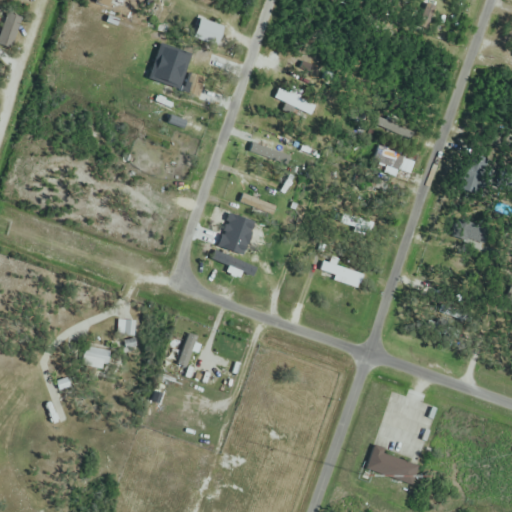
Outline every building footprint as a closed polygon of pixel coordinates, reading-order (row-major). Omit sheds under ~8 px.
[(13,16),(0,11),(0,20),(10,24),(13,16)] [(187,96),(203,95),(202,72),(186,72),(187,96)] [(313,104),(280,90),(276,99),(309,114),(313,104)] [(274,162),(281,149),(258,136),(251,149),(274,162)] [(370,159),(377,139),(408,150),(401,170),(370,159)] [(467,149),(482,154),(470,192),(455,187),(467,149)] [(496,163),(511,167),(511,180),(492,174),(496,163)] [(266,206),(243,195),(240,202),(263,212),(266,206)] [(455,212),(481,222),(474,242),(448,232),(455,212)] [(258,248),(261,240),(232,229),(229,237),(258,248)] [(210,260),(252,275),(255,267),(213,251),(210,260)] [(358,286),(362,275),(323,262),(319,273),(358,286)] [(135,320),(118,320),(118,336),(135,336),(135,320)] [(81,365),(107,370),(111,351),(85,346),(81,365)] [(361,467),(371,441),(382,444),(380,451),(414,466),(406,486),(361,467)]
